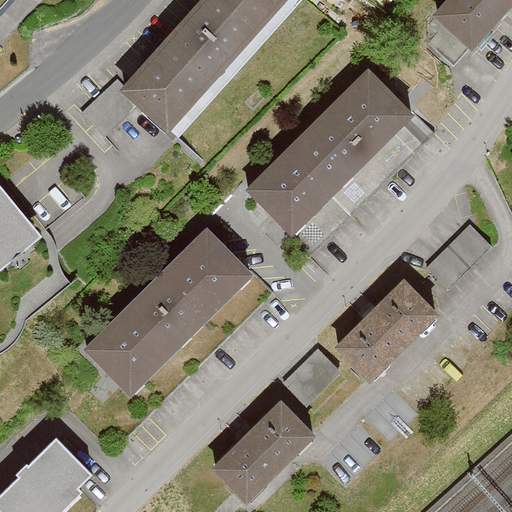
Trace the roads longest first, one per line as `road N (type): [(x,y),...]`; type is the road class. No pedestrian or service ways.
road 1 (residential): [(119,511),(398,236),(473,148),(511,85)]
road 2 (residential): [(138,0),(0,120)]
